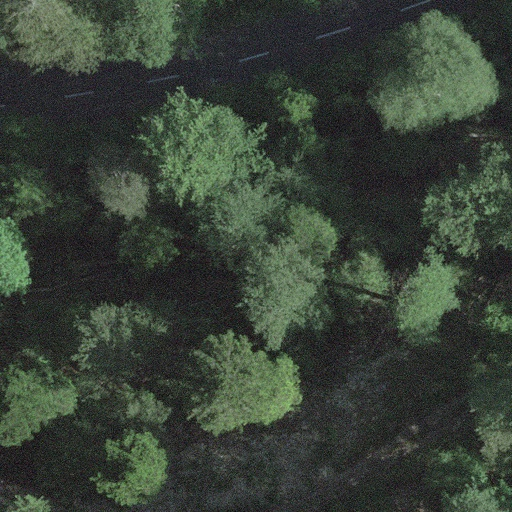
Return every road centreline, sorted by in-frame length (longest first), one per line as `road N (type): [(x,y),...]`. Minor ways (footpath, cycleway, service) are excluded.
road 1 (secondary): [(428,0),(190,67),(0,105)]
road 2 (track): [(275,511),(329,487),(511,362)]
